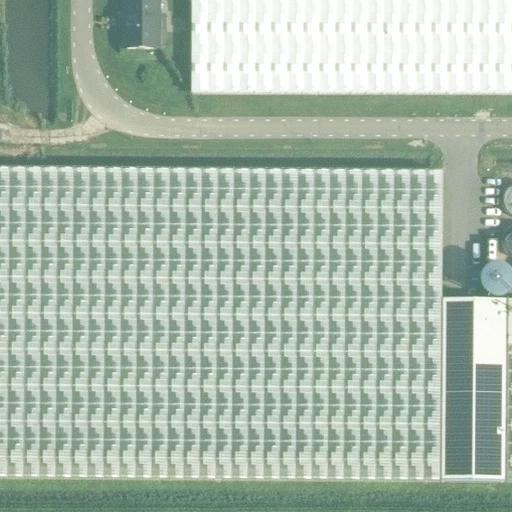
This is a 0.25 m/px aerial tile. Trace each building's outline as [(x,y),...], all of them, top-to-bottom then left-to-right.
[(159,0),(123,0),(123,19),(125,19),(125,29),(123,29),(123,50),(159,50),(159,0)] [(511,0),(190,0),(190,93),(511,93),(511,0)] [(0,479),(440,482),(441,301),(442,175),(0,172),(0,479)] [(496,265),(496,241),(487,241),(487,265),(496,265)] [(505,301),(441,301),(440,482),(440,483),(504,483),(505,301)]
